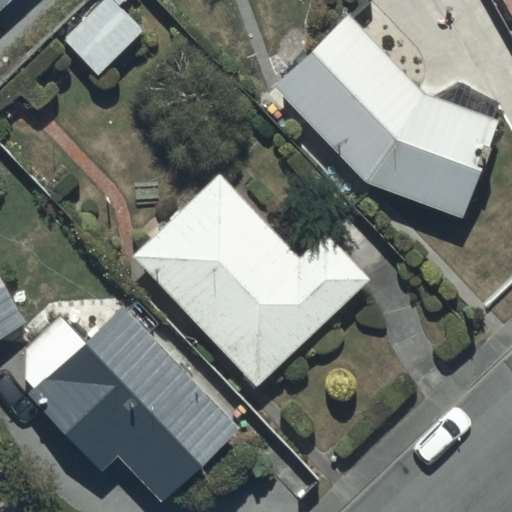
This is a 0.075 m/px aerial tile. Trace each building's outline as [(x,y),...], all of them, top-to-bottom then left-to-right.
[(110,0),(104,0),(63,42),(96,75),(140,30),(110,0)] [(511,0),(499,0),(511,25),(511,0)] [(346,14),(275,87),(364,180),(462,216),(497,123),(419,91),(346,14)] [(217,176),(129,256),(253,386),(366,278),(322,232),(295,258),(217,176)] [(0,339),(26,324),(0,279),(0,339)] [(238,428),(117,307),(82,343),(56,317),(25,348),(24,380),(32,388),(23,397),(98,469),(111,456),(163,506),(238,428)]
